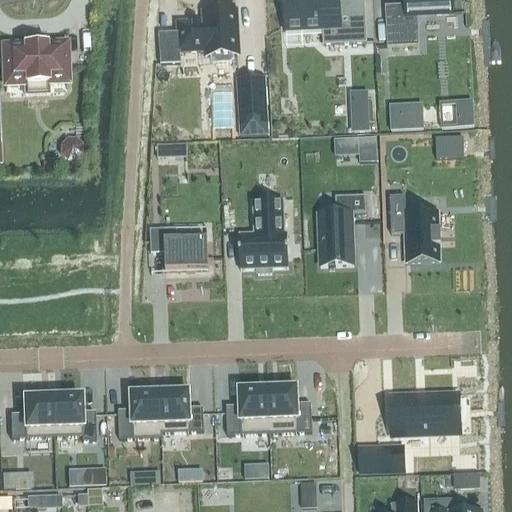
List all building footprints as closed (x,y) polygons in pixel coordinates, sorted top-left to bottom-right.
[(282,0),(285,32),(321,31),(322,47),(366,45),(365,27),(339,28),(337,0),(282,0)] [(451,0),(403,0),(404,10),(384,11),(385,49),(417,48),(416,17),(452,16),(451,0)] [(203,24),(177,26),(178,38),(179,54),(204,52),(205,58),(210,58),(210,62),(213,65),(230,65),(233,61),(232,57),(237,57),(235,13),(203,14),(203,24)] [(178,38),(158,39),(159,67),(180,66),(179,54),(178,38)] [(24,48),(3,48),(4,87),(23,86),(24,97),(48,96),(48,85),(67,84),(65,46),(45,47),(24,48)] [(264,79),(236,80),(239,138),(267,136),(264,79)] [(442,104),(443,130),(476,129),(475,103),(442,104)] [(421,106),(388,108),(390,133),(422,132),(421,106)] [(367,113),(351,114),(353,135),(369,134),(367,113)] [(358,141),(359,158),(360,165),(376,165),(375,140),(358,141)] [(462,140),(435,141),(435,161),(463,161),(462,140)] [(60,147),(60,156),(66,162),(75,163),(82,156),(82,147),(76,141),(66,141),(60,147)] [(166,160),(166,148),(156,148),(157,160),(166,160)] [(57,169),(56,161),(42,162),(43,170),(57,169)] [(336,216),(317,217),(320,270),(353,268),(351,216),(366,215),(365,199),(335,200),(336,216)] [(404,199),(389,199),(390,237),(404,237),(405,266),(439,265),(437,215),(405,216),(404,199)] [(254,238),(238,238),(240,273),(257,272),(257,277),(271,276),(271,272),(288,271),(286,236),(283,236),(282,203),(253,204),(254,238)] [(175,231),(149,232),(150,256),(164,256),(165,274),(207,273),(206,242),(176,243),(175,231)] [(296,390),(267,392),(269,437),(311,435),(310,406),(297,407),(296,390)] [(239,409),(225,410),(227,439),(269,437),(267,392),(238,393),(239,409)] [(188,394),(159,396),(161,436),(162,436),(203,435),(202,410),(189,411),(188,394)] [(131,413),(117,414),(119,443),(162,441),(162,436),(161,436),(159,396),(130,397),(131,413)] [(81,399),(52,400),(53,440),(81,439),(81,444),(95,444),(94,414),(82,415),(81,399)] [(448,399),(396,401),(397,437),(449,435),(448,399)] [(23,417),(10,418),(10,442),(53,440),(52,400),(22,401),(23,417)] [(386,451),(357,452),(358,476),(387,475),(386,451)] [(202,472),(194,472),(194,485),(202,484),(202,472)] [(104,473),(91,473),(91,488),(104,488),(104,473)] [(14,476),(1,477),(2,492),(15,492),(14,476)] [(157,476),(149,476),(150,488),(158,488),(157,476)] [(477,477),(455,478),(455,491),(477,490),(477,477)] [(314,486),(300,486),(301,510),(315,510),(314,486)] [(86,497),(86,509),(102,508),(101,492),(85,493),(86,497)] [(77,509),(86,509),(86,497),(76,498),(77,509)] [(45,498),(35,499),(36,510),(45,510),(45,498)] [(35,499),(26,499),(26,510),(36,510),(35,499)] [(456,511),(456,503),(424,504),(424,511),(456,511)]
